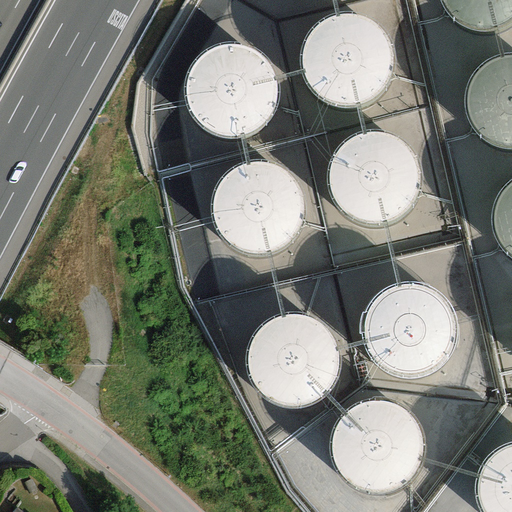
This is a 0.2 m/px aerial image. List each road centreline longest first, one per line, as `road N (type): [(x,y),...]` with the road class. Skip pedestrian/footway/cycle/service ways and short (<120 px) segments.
road 1 (motorway): [(0,178),(96,0)]
road 2 (unclassified): [(47,406),(176,511)]
